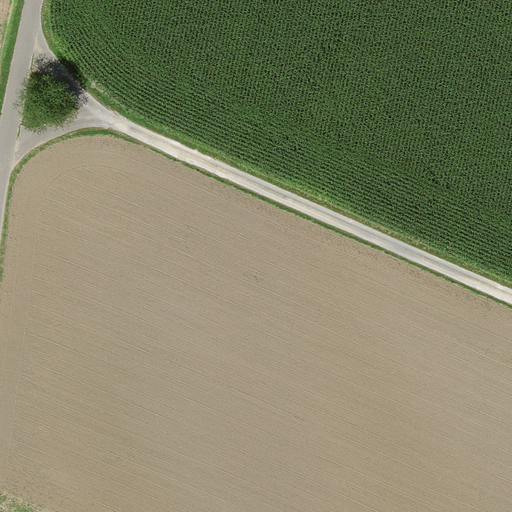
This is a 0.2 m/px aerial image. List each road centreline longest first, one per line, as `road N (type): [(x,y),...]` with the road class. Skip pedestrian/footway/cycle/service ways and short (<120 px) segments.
road 1 (track): [(87,114),(511,298)]
road 2 (track): [(25,29),(87,114),(4,153)]
road 3 (track): [(32,0),(0,189)]
